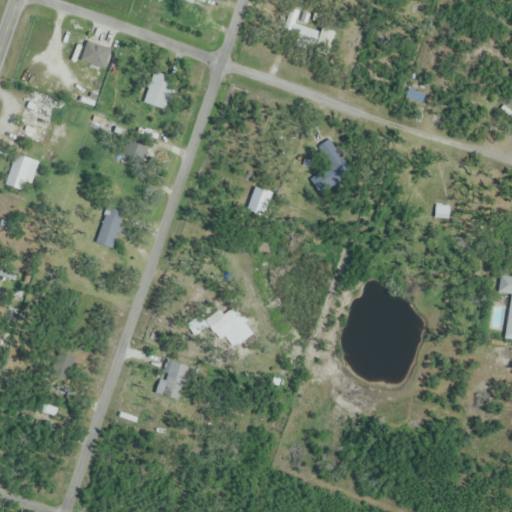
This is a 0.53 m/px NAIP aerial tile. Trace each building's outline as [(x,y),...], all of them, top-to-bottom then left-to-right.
[(316,32),(293,24),(299,8),(286,4),(276,31),(312,44),(316,32)] [(315,44),(327,49),(335,35),(322,29),(315,44)] [(82,60),(104,69),(110,52),(89,43),(82,60)] [(424,96),(409,90),(405,101),(420,107),(424,96)] [(59,124),(66,103),(31,92),(21,123),(49,132),(52,122),(59,124)] [(124,154),(141,163),(147,152),(129,143),(124,154)] [(39,164),(16,156),(5,185),(28,194),(39,164)] [(265,218),(273,194),(254,188),(246,212),(265,218)] [(112,251),(126,215),(108,208),(94,243),(112,251)] [(511,296),(504,340),(511,341),(511,278),(500,277),(498,294),(511,296)]
